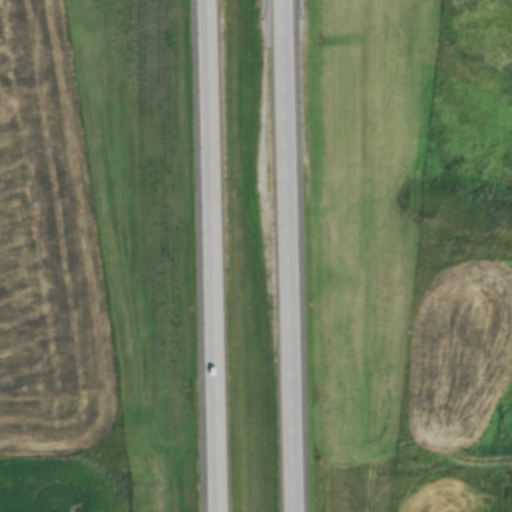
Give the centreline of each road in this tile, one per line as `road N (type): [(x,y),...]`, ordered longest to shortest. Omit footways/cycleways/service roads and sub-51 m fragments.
road 1 (motorway): [(201,0),(217,511)]
road 2 (motorway): [(300,511),(284,0)]
